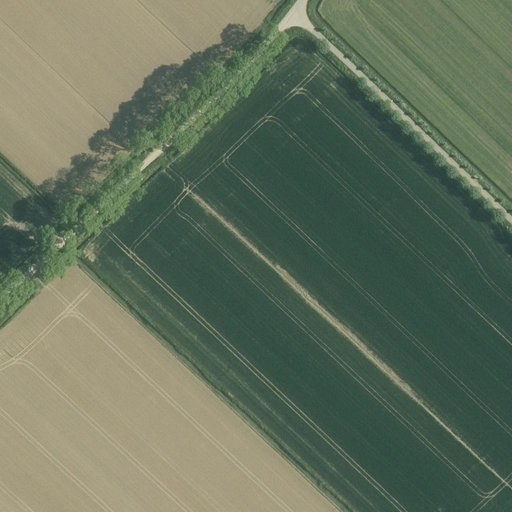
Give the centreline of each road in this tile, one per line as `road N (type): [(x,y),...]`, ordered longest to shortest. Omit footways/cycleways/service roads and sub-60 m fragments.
road 1 (unclassified): [(0,290),(295,13)]
road 2 (unclassified): [(511,221),(295,13)]
